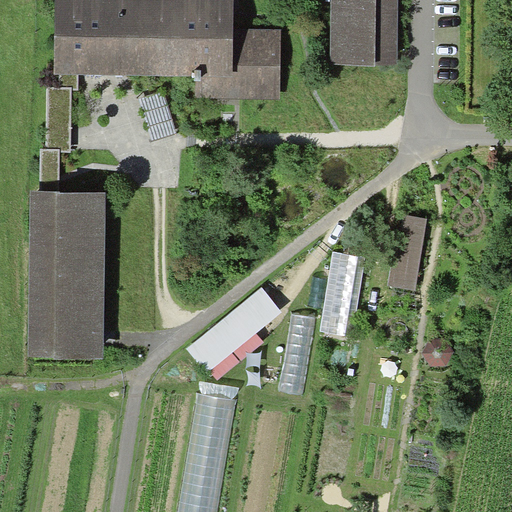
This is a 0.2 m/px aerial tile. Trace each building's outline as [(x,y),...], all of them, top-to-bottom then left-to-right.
[(196,98),(280,99),(281,30),(233,29),(233,0),(55,0),(55,74),(59,74),(78,74),(196,76),(196,98)] [(398,65),(398,0),(331,0),(330,65),(398,65)] [(78,90),(78,74),(59,74),(59,88),(72,88),(72,90),(78,90)] [(59,88),(47,88),(46,149),(59,149),(59,152),(71,152),(72,90),(72,88),(59,88)] [(164,92),(140,99),(152,140),(177,133),(164,92)] [(59,152),(59,149),(46,149),(41,148),(40,191),(58,192),(59,152)] [(40,191),(31,191),(28,358),(104,359),(106,192),(58,192),(40,191)] [(428,219),(401,214),(389,285),(415,290),(428,219)] [(365,256),(333,251),(319,331),(345,335),(349,309),(356,310),(365,256)] [(281,313),(261,288),(186,348),(206,373),(281,313)] [(316,318),(292,314),(278,391),(302,396),(316,318)] [(216,511),(236,400),(197,394),(177,511),(216,511)]
